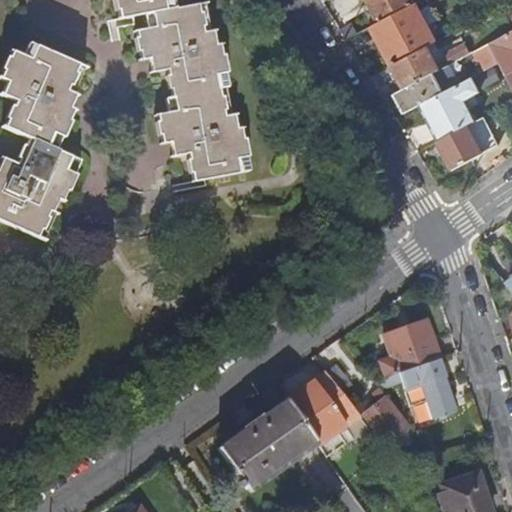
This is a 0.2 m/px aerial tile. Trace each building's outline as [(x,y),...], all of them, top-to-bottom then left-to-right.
[(109,0),(110,1),(107,2),(109,13),(112,13),(115,21),(141,16),(144,31),(135,33),(136,40),(132,42),(134,52),(137,51),(140,62),(147,61),(150,74),(164,70),(166,78),(164,79),(167,91),(170,90),(173,101),(164,103),(167,115),(156,118),(157,125),(154,126),(157,137),(160,136),(162,146),(168,145),(171,158),(185,156),(187,163),(185,164),(187,175),(190,174),(192,183),(247,172),(244,159),(247,158),(243,141),(240,141),(238,131),(234,132),(231,118),(229,119),(222,90),(226,89),(223,74),(226,73),(222,57),(219,57),(216,45),(213,46),(210,33),(206,34),(199,6),(168,11),(165,0),(109,0)] [(365,0),(378,23),(413,5),(409,0),(365,0)] [(378,23),(370,27),(391,66),(427,47),(435,43),(414,4),(413,5),(378,23)] [(511,89),(511,31),(489,44),(500,63),(508,83),(511,89)] [(484,72),(500,63),(489,44),(474,52),(484,72)] [(427,47),(391,66),(404,90),(439,71),(427,47)] [(77,74),(25,53),(20,66),(6,61),(3,69),(0,67),(0,88),(2,90),(0,95),(0,104),(12,110),(9,116),(6,115),(1,126),(5,127),(1,135),(24,144),(20,154),(17,153),(13,164),(16,165),(13,172),(0,167),(0,228),(43,246),(54,220),(51,218),(56,206),(59,206),(64,194),(66,195),(73,180),(70,178),(75,165),(53,155),(57,144),(60,145),(67,128),(64,127),(68,116),(65,114),(70,102),(67,100),(77,74)] [(439,71),(404,90),(395,95),(404,113),(422,105),(464,83),(461,78),(441,88),(439,85),(455,77),(449,66),(439,71)] [(388,68),(370,78),(377,89),(394,79),(388,68)] [(464,83),(422,105),(440,140),(466,126),(475,121),(464,101),(480,93),(472,78),(464,83)] [(440,140),(437,142),(452,171),(481,156),(466,126),(440,140)] [(366,235),(371,212),(354,208),(348,231),(366,235)] [(511,274),(503,281),(505,285),(511,279),(511,274)] [(387,377),(438,359),(425,322),(384,335),(390,358),(379,362),(384,377),(387,377)] [(387,377),(390,386),(401,382),(409,406),(425,401),(431,420),(439,417),(440,420),(446,418),(445,415),(455,412),(444,379),(445,378),(439,359),(438,359),(387,377)] [(335,366),(325,372),(340,392),(350,385),(335,366)] [(371,378),(362,366),(357,370),(366,382),(371,378)] [(340,392),(325,372),(286,400),(315,442),(317,445),(359,415),(340,392)] [(384,377),(373,381),(379,388),(379,389),(390,386),(387,377),(384,377)] [(379,389),(379,388),(373,393),(378,401),(362,414),(380,437),(389,430),(394,436),(407,427),(384,397),(385,396),(379,389)] [(315,442),(286,400),(259,419),(253,411),(239,422),(244,430),(218,448),(246,490),(315,442)] [(486,511),(475,474),(438,486),(440,494),(435,496),(440,511),(486,511)] [(236,490),(242,486),(239,481),(233,485),(236,490)] [(341,511),(331,498),(312,511),(341,511)]
